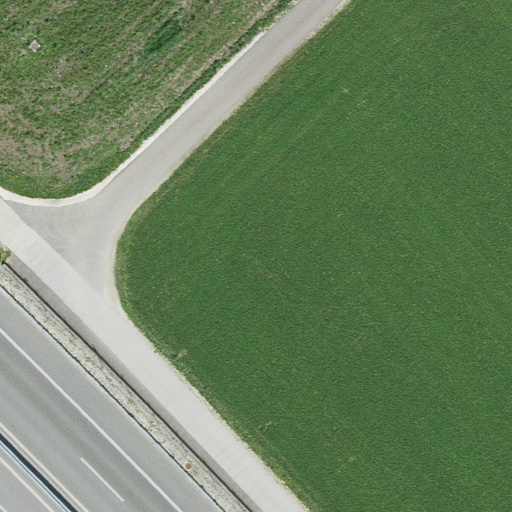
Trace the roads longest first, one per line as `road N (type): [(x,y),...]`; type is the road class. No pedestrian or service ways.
road 1 (track): [(280,511),(0,218)]
road 2 (track): [(49,265),(327,0)]
road 3 (motorway): [(136,511),(0,373)]
